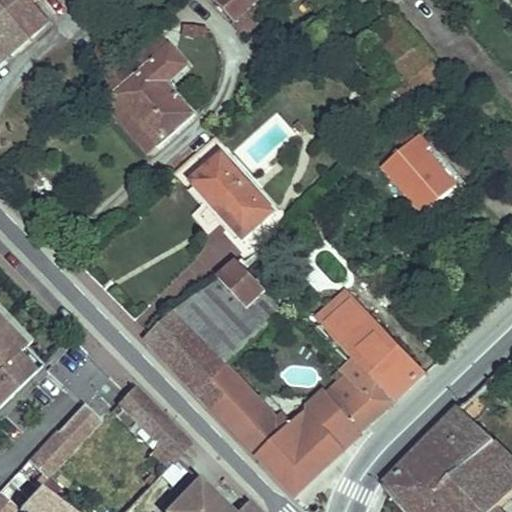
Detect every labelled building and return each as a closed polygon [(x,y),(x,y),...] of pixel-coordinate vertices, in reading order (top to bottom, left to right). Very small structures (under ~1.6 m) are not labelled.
[(0,0),(0,64),(49,22),(33,4),(37,0),(0,0)] [(214,0),(235,23),(258,3),(260,0),(214,0)] [(244,32),(249,37),(271,17),(258,3),(235,23),(231,27),(239,36),(244,32)] [(366,35),(373,42),(391,26),(384,19),(366,35)] [(371,44),(419,99),(444,77),(395,23),(373,42),(371,44)] [(182,38),(207,41),(208,29),(184,26),(182,38)] [(104,84),(114,96),(159,57),(149,45),(104,84)] [(112,97),(156,148),(194,115),(167,84),(187,66),(170,47),(159,57),(114,96),(112,97)] [(104,104),(149,155),(156,148),(112,97),(104,104)] [(383,168),(424,215),(456,187),(426,152),(431,148),(420,136),(383,168)] [(511,147),(502,155),(510,165),(511,163),(511,147)] [(194,185),(244,241),(272,215),(222,159),(194,185)] [(381,262),(387,269),(394,263),(393,262),(409,248),(401,239),(385,253),(388,256),(381,262)] [(220,282),(247,311),(266,293),(238,264),(219,281),(220,282)] [(166,320),(147,339),(214,410),(231,394),(216,379),(225,369),(284,311),(266,293),(247,311),(220,282),(180,309),(166,320)] [(395,404),(426,376),(406,355),(399,347),(382,330),(369,342),(352,324),(365,311),(348,294),(317,322),(353,359),(354,361),(395,404)] [(352,324),(369,342),(382,330),(365,311),(352,324)] [(0,326),(26,354),(32,348),(0,313),(0,326)] [(0,413),(35,380),(18,362),(26,354),(0,326),(0,413)] [(399,347),(406,355),(409,351),(403,344),(399,347)] [(341,372),(343,374),(354,361),(353,359),(341,372)] [(327,393),(362,435),(395,404),(354,361),(343,374),(345,376),(339,382),(327,393)] [(277,424),(225,369),(216,379),(231,394),(214,410),(296,496),(362,435),(327,393),(293,425),(286,417),(277,424)] [(334,377),(339,382),(345,376),(343,374),(341,372),(340,371),(334,377)] [(155,444),(172,426),(134,388),(117,406),(155,444)] [(57,432),(0,492),(0,511),(18,511),(38,491),(102,422),(84,405),(58,433),(57,432)] [(511,461),(461,411),(384,490),(402,511),(497,511),(500,509),(511,497),(511,461)] [(191,446),(172,426),(155,444),(175,463),(191,446)] [(256,511),(247,503),(238,511),(225,511),(198,483),(168,511),(256,511)] [(61,511),(38,491),(18,511),(61,511)]
